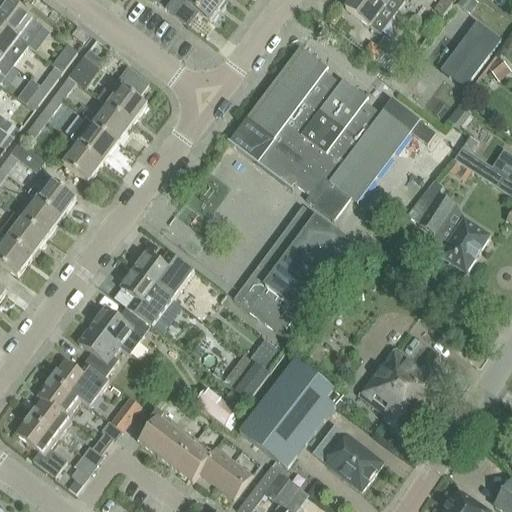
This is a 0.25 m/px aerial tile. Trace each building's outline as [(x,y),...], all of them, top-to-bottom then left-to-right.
[(225,5),(218,0),(174,0),(166,12),(188,29),(198,16),(210,25),(225,5)] [(396,17),(387,10),(372,0),(354,0),(346,12),(381,37),(396,17)] [(372,0),(387,10),(396,17),(409,0),(372,0)] [(444,0),(437,0),(431,11),(443,18),(451,3),(444,0)] [(463,0),(458,7),(470,16),(479,5),(472,0),(463,0)] [(52,36),(9,4),(0,16),(0,28),(30,51),(37,56),(52,36)] [(466,92),(502,44),(478,26),(442,74),(466,92)] [(30,51),(0,28),(0,58),(16,70),(30,51)] [(405,56),(384,40),(377,50),(397,65),(405,56)] [(56,70),(64,76),(79,57),(69,49),(54,68),(56,70)] [(229,144),(228,145),(276,181),(280,182),(284,180),(310,200),(307,204),(334,225),(352,202),(358,207),(411,136),(428,148),(437,138),(421,124),(393,103),(382,117),(368,106),(369,104),(344,85),(342,88),(327,76),(329,73),(302,53),(275,87),(234,141),(231,145),(229,144)] [(16,70),(0,58),(0,88),(1,89),(16,70)] [(85,61),(70,81),(77,87),(85,93),(100,73),(85,61)] [(490,73),(497,81),(509,71),(502,63),(490,73)] [(41,89),(50,95),(64,76),(56,70),(41,89)] [(109,110),(133,129),(148,109),(139,102),(150,87),(129,71),(110,97),(105,93),(99,102),(109,110)] [(63,105),(77,87),(70,81),(56,99),(63,105)] [(35,114),(50,95),(41,89),(27,108),(35,114)] [(63,105),(56,99),(41,119),(49,125),(63,105)] [(119,148),(133,129),(109,110),(95,129),(87,123),(86,123),(119,148)] [(49,125),(41,119),(26,139),(34,145),(49,125)] [(72,142),(80,148),(105,167),(119,148),(86,123),(72,142)] [(20,147),(11,158),(0,173),(0,174),(7,180),(19,164),(37,178),(46,166),(20,147)] [(90,187),(105,167),(80,148),(65,168),(90,187)] [(455,164),(511,200),(511,159),(507,157),(495,175),(472,159),(462,153),(455,164)] [(38,204),(63,222),(77,203),(53,184),(44,196),(38,192),(33,192),(29,198),(38,204)] [(440,197),(445,190),(436,185),(409,219),(421,227),(440,198),(440,197)] [(491,239),(465,222),(454,239),(443,232),(457,209),(440,198),(421,227),(420,229),(437,240),(439,238),(446,243),(438,255),(442,257),(440,261),(452,268),(447,275),(448,278),(458,285),(462,284),(466,277),(467,278),(491,239)] [(24,223),(49,241),(63,222),(38,204),(24,223)] [(9,242),(34,261),(49,241),(24,223),(15,216),(1,235),(9,242)] [(293,227),(236,303),(291,344),(310,320),(307,318),(358,250),(318,220),(306,236),(293,227)] [(0,265),(20,280),(34,261),(9,242),(0,254),(0,265)] [(149,256),(135,273),(175,303),(196,276),(169,255),(162,265),(149,256)] [(154,331),(175,303),(135,273),(122,291),(135,301),(127,311),(152,330),(154,331)] [(117,319),(107,311),(93,329),(121,350),(131,358),(152,330),(127,311),(120,321),(117,319)] [(93,329),(80,347),(93,356),(85,367),(94,373),(93,373),(105,382),(119,364),(114,360),(121,350),(93,329)] [(273,364),(258,353),(251,363),(266,374),(273,364)] [(433,409),(432,404),(446,386),(425,370),(421,376),(395,356),(384,370),(382,369),(359,398),(388,420),(385,423),(406,439),(424,416),(428,415),(433,409)] [(66,364),(53,382),(82,404),(91,411),(110,386),(105,382),(93,373),(88,380),(66,364)] [(289,473),(337,410),(328,403),(334,395),(335,393),(296,364),(241,436),(289,473)] [(257,368),(236,395),(250,405),(269,379),(270,378),(257,368)] [(69,420),(82,404),(53,382),(39,400),(43,403),(73,424),(74,423),(69,420)] [(236,414),(207,392),(196,408),(225,429),(236,414)] [(233,393),(225,403),(241,416),(249,405),(233,393)] [(334,395),(328,403),(337,410),(341,412),(345,406),(340,403),(342,400),(334,395)] [(131,402),(125,409),(122,414),(113,426),(123,434),(142,410),(131,402)] [(43,403),(31,420),(60,442),(73,424),(43,403)] [(141,445),(158,458),(180,429),(159,413),(146,429),(150,432),(141,445)] [(52,452),(60,442),(31,420),(17,438),(41,456),(34,464),(57,481),(69,465),(52,452)] [(198,442),(180,429),(158,458),(175,471),(198,442)] [(362,495),(384,467),(348,439),(335,430),(314,457),(326,467),(362,495)] [(105,436),(99,444),(108,451),(114,443),(105,436)] [(175,471),(193,485),(218,452),(217,451),(214,455),(198,442),(175,471)] [(93,452),(102,459),(108,451),(99,444),(93,452)] [(235,465),(218,452),(193,485),(201,476),(217,489),(235,465)] [(235,503),(253,479),(235,465),(217,489),(235,503)] [(268,476),(278,483),(282,479),(282,478),(272,470),(268,476)] [(72,480),(81,487),(87,479),(78,472),(72,480)] [(264,481),(274,489),(278,483),(268,476),(264,481)] [(300,511),(310,499),(300,492),(282,479),(278,483),(274,489),(270,494),(267,498),(281,509),(278,511),(300,511)] [(264,481),(260,487),(270,494),(274,489),(264,481)] [(511,511),(511,482),(495,508),(499,511),(511,511)] [(256,493),(266,500),(267,498),(268,497),(270,494),(260,487),(256,493)] [(262,506),(266,500),(256,493),(252,498),(262,506)] [(447,511),(486,511),(459,494),(447,511)] [(248,504),(257,511),(262,506),(252,498),(248,504)]
